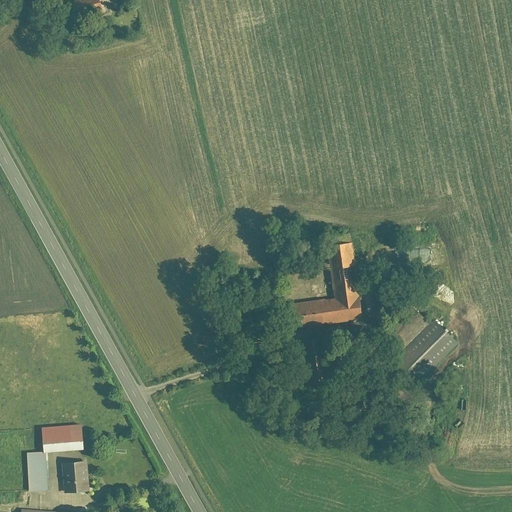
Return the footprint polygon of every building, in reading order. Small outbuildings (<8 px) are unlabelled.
[(78,22),(104,14),(100,0),(99,0),(87,0),(73,5),(78,22)] [(326,245),(333,298),(290,304),(294,328),(362,318),(351,241),(326,245)] [(458,343),(434,319),(392,361),(417,385),(458,343)] [(319,383),(313,338),(300,340),(306,385),(319,383)] [(81,424),(41,428),(43,451),(43,452),(45,452),(83,449),(81,424)] [(43,451),(25,453),(28,491),(48,490),(45,452),(43,452),(43,451)] [(87,461),(61,463),(64,492),(89,490),(87,461)]
